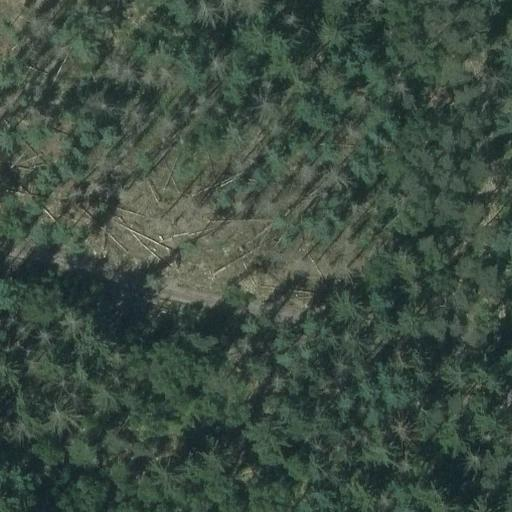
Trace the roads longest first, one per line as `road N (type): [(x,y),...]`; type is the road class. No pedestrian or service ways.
road 1 (track): [(462,0),(494,357)]
road 2 (track): [(494,357),(508,511)]
